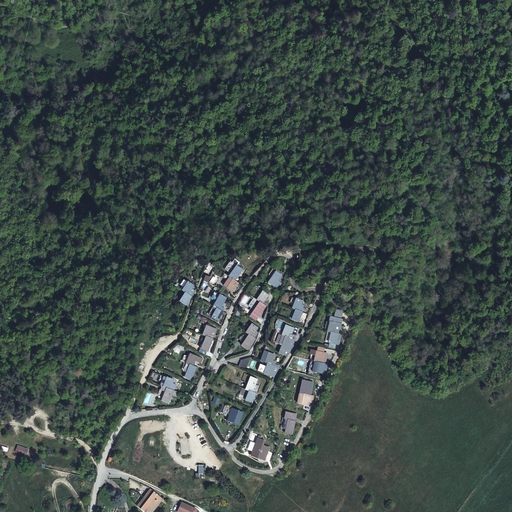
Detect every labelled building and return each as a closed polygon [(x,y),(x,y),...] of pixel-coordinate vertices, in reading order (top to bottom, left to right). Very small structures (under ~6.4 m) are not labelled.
[(234,281),(242,269),(237,265),(239,261),(234,257),(231,261),(229,260),(223,268),(231,273),(228,277),(230,278),(232,279),(234,281)] [(267,282),(268,283),(276,271),(275,270),(267,282)] [(276,271),(268,283),(273,287),(272,287),(277,290),(282,283),(278,281),(282,275),(276,271)] [(232,279),(225,288),(231,292),(238,283),(234,281),(232,279)] [(187,295),(192,289),(194,285),(187,281),(186,281),(184,280),(180,285),(182,287),(180,290),(184,292),(185,293),(187,295)] [(255,299),(257,300),(263,291),(262,290),(255,299)] [(263,291),(257,300),(258,301),(259,300),(260,301),(263,303),(269,295),(263,291)] [(185,293),(179,302),(184,306),(190,297),(187,295),(185,293)] [(212,306),(213,307),(220,294),(219,293),(212,306)] [(220,294),(213,307),(215,308),(217,309),(220,310),(227,298),(220,294)] [(296,298),(292,308),(294,309),(295,308),(296,309),(302,312),(304,308),(303,307),(305,301),(296,298)] [(250,312),(252,313),(260,301),(259,300),(258,301),(250,312)] [(260,301),(252,313),(258,317),(266,305),(263,303),(260,301)] [(217,309),(212,318),(218,321),(223,312),(220,310),(217,309)] [(296,309),(292,320),(298,322),(302,312),(296,309)] [(330,320),(327,330),(328,331),(338,333),(339,331),(339,332),(341,325),(339,325),(336,324),(337,322),(333,321),(331,321),(330,320)] [(244,332),(245,333),(252,323),(251,322),(244,332)] [(252,323),(245,333),(247,334),(248,333),(250,334),(253,336),(258,327),(252,323)] [(204,331),(203,335),(205,336),(206,337),(212,339),(217,329),(206,324),(206,325),(205,325),(203,331),(204,331)] [(287,324),(283,335),(284,336),(284,335),(286,336),(290,337),(292,333),(290,333),(293,327),(287,324)] [(325,342),(336,344),(336,341),(340,342),(341,335),(338,334),(338,333),(328,331),(325,342)] [(240,345),(241,346),(250,334),(248,333),(247,334),(240,345)] [(250,334),(241,346),(247,350),(255,338),(253,336),(250,334)] [(277,352),(279,353),(286,336),(284,335),(284,336),(277,352)] [(286,336),(279,353),(286,355),(287,350),(290,351),(295,339),(291,338),(290,337),(286,336)] [(206,337),(202,349),(207,351),(212,339),(206,337)] [(323,351),(317,350),(312,349),(311,353),(314,354),(316,354),(315,360),(316,360),(318,361),(321,361),(324,362),(326,356),(323,355),(323,352),(323,351)] [(271,364),(275,354),(268,352),(265,351),(261,361),(267,363),(268,363),(271,364)] [(191,353),(187,363),(188,364),(190,364),(193,366),(197,356),(191,353)] [(318,361),(315,372),(322,374),(324,362),(321,361),(318,361)] [(260,372),(264,373),(271,376),(273,377),(279,368),(278,367),(275,366),(271,364),(268,363),(267,363),(266,366),(262,365),(260,372)] [(190,364),(184,377),(191,380),(196,367),(193,366),(190,364)] [(156,376),(151,374),(147,380),(154,382),(156,376)] [(170,389),(173,383),(174,379),(166,376),(166,377),(163,383),(160,382),(159,385),(161,385),(170,389)] [(257,379),(251,377),(246,389),(253,392),(257,379)] [(303,379),(300,393),(306,395),(310,380),(303,379)] [(165,395),(162,401),(165,402),(168,403),(172,395),(176,397),(178,392),(174,390),(170,389),(161,385),(159,392),(163,394),(165,395)] [(253,392),(246,389),(244,388),(241,387),(237,398),(252,403),(255,393),(253,392)] [(306,395),(300,393),(298,403),(308,406),(309,402),(312,403),(313,396),(306,395)] [(232,407),(226,421),(233,423),(238,409),(232,407)] [(291,419),(293,413),(284,411),(282,417),(291,419)] [(292,434),(295,420),(291,419),(282,417),(282,419),(283,420),(282,425),(281,425),(280,427),(284,428),(283,433),(292,434)] [(257,454),(256,458),(262,460),(268,446),(260,443),(260,445),(258,444),(256,444),(254,446),(252,452),(256,453),(257,454)] [(153,491),(150,489),(143,497),(147,500),(153,491)] [(151,511),(162,498),(153,491),(147,500),(143,497),(140,501),(136,506),(144,511),(151,511)] [(177,511),(195,511),(196,509),(181,502),(179,507),(177,511)]
